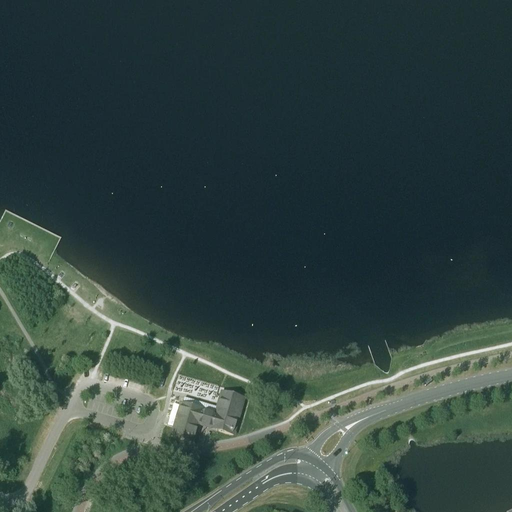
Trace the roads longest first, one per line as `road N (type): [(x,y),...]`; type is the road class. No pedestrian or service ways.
road 1 (unclassified): [(0,499),(23,495),(84,384)]
road 2 (tertiary): [(308,456),(265,466),(199,511)]
road 3 (unclassified): [(393,408),(511,374)]
